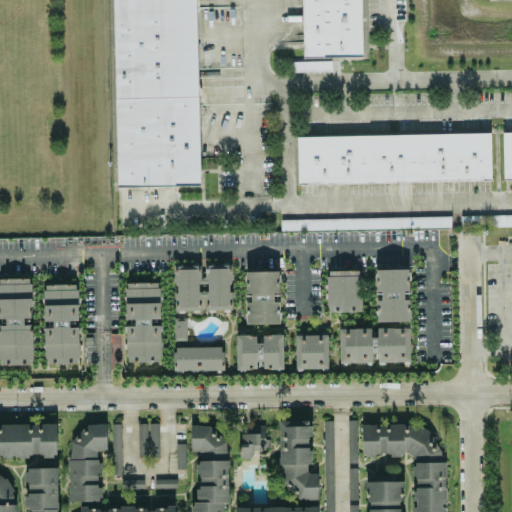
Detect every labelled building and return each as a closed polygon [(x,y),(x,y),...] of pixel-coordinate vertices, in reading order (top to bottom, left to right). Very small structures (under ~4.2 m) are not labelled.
[(112,0),(114,97),(199,94),(197,0),(112,0)] [(301,0),(302,55),(362,54),(360,0),(301,0)] [(331,60),(294,61),(295,71),(331,70),(331,60)] [(114,97),(116,185),(201,184),(199,94),(114,97)] [(511,130),(503,131),(503,178),(511,177),(511,130)] [(297,136),(298,183),(492,179),(491,132),(297,136)] [(511,213),(461,214),(461,225),(511,224),(511,213)] [(451,215),(281,219),(281,229),(451,226),(451,215)] [(175,309),(231,308),(230,265),(175,266),(175,309)] [(407,267),(375,268),(376,321),(410,320),(409,298),(408,298),(407,267)] [(361,269),(327,270),(327,311),(361,311),(361,269)] [(245,271),(246,323),(280,323),(278,270),(245,271)] [(0,363),(32,364),(32,276),(0,276),(0,363)] [(161,361),(160,324),(152,324),(152,318),(160,318),(159,281),(125,281),(126,361),(161,361)] [(44,326),(45,363),(80,363),(79,323),(78,283),(43,283),(44,320),(52,320),(52,326),(44,326)] [(186,339),(186,319),(174,319),(174,339),(186,339)] [(409,361),(409,326),(377,326),(377,336),(370,336),(370,327),(339,326),(339,361),(371,362),(371,353),(378,353),(378,361),(409,361)] [(236,334),(236,368),(283,367),(283,333),(236,334)] [(295,333),(295,368),(328,367),(327,333),(295,333)] [(173,370),(223,369),(223,345),(173,346),(173,370)] [(348,461),(357,461),(356,419),(347,419),(348,461)] [(318,497),(318,472),(307,472),(307,461),(311,461),(310,421),(279,421),(279,482),(287,482),(287,497),(318,497)] [(0,423),(0,455),(57,455),(56,422),(0,423)] [(159,455),(158,422),(137,422),(138,456),(159,455)] [(69,500),(100,500),(100,471),(103,471),(103,464),(112,464),(112,473),(121,473),(121,425),(108,425),(108,423),(83,423),(83,437),(69,437),(69,500)] [(240,456),(252,457),(252,450),(265,450),(266,423),(251,423),(250,432),(240,432),(240,456)] [(362,424),(362,454),(390,454),(413,454),(413,475),(414,475),(413,511),(443,511),(444,502),(442,502),(441,423),(362,424)] [(223,511),(224,501),(228,501),(227,426),(190,426),(191,451),(197,451),(198,502),(191,502),(190,511),(223,511)] [(186,467),(185,442),(176,442),(176,468),(186,467)] [(58,511),(58,467),(26,467),(26,494),(24,494),(24,506),(28,506),(28,511),(58,511)] [(348,467),(349,498),(358,498),(357,467),(348,467)] [(0,511),(15,511),(15,469),(0,468),(0,511)] [(402,511),(402,480),(366,480),(366,511),(402,511)] [(357,511),(358,503),(348,503),(348,511),(357,511)]
